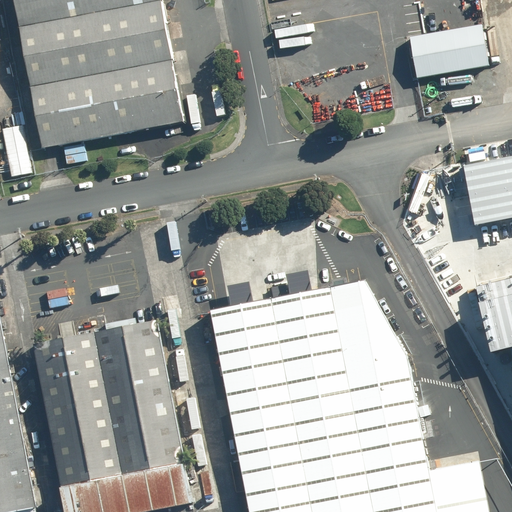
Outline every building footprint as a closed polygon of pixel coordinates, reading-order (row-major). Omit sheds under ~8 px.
[(145,0),(7,0),(40,155),(172,128),(145,0)] [(322,2),(316,11),(351,33),(357,24),(322,2)] [(322,19),(295,59),(351,96),(371,65),(364,60),(377,40),(357,27),(350,37),(322,19)] [(485,22),(414,35),(421,76),(492,63),(485,22)] [(499,34),(489,36),(492,52),(502,50),(499,34)] [(510,218),(511,217),(511,155),(464,165),(476,224),(510,218)] [(465,232),(446,243),(455,259),(474,248),(465,232)] [(227,309),(207,313),(245,511),(444,511),(441,498),(429,500),(402,360),(361,284),(308,294),(304,273),(282,277),(286,298),(282,299),(280,288),(266,291),(268,301),(248,305),(244,284),(223,288),(227,309)] [(511,347),(511,279),(478,288),(494,352),(511,347)] [(30,294),(31,302),(72,296),(70,287),(30,294)] [(0,511),(38,511),(0,311),(0,511)] [(36,345),(68,511),(155,511),(194,505),(158,322),(137,326),(136,318),(106,324),(108,331),(36,345)]
